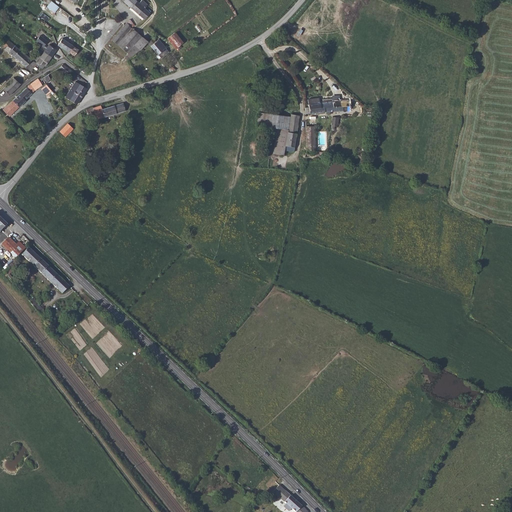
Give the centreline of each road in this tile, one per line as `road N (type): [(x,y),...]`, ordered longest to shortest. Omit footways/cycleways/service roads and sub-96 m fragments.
road 1 (secondary): [(0,201),(320,511)]
road 2 (unclassified): [(0,194),(80,107),(211,63),(273,29),(302,0)]
road 3 (track): [(0,314),(153,511)]
road 4 (unknown): [(260,37),(301,102),(299,161)]
